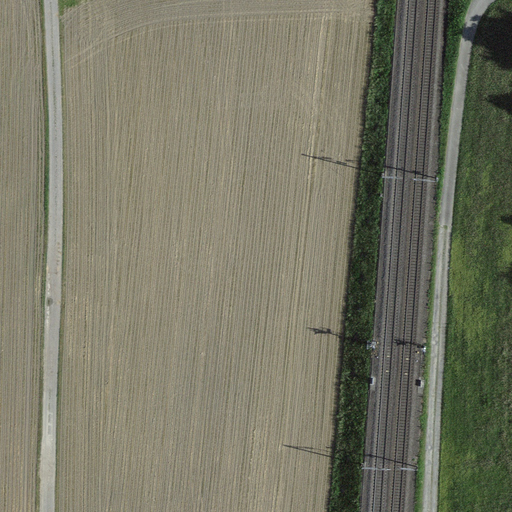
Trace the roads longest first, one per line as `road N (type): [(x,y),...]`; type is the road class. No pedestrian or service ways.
road 1 (track): [(499,0),(473,13),(438,511)]
road 2 (track): [(46,511),(55,0)]
